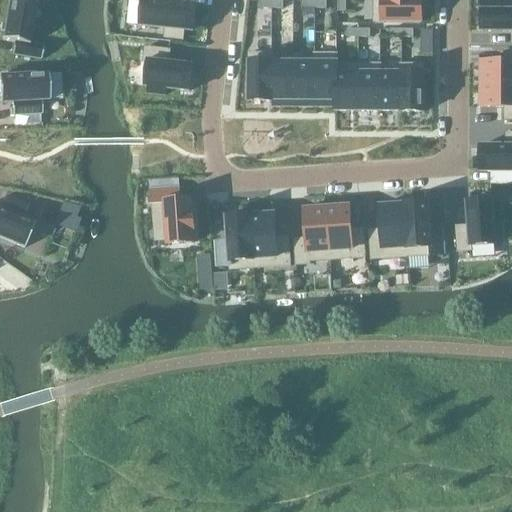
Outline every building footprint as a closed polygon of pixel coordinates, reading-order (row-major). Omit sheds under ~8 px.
[(13,0),(9,0),(2,41),(14,43),(12,55),(41,60),(43,46),(30,44),(36,4),(13,0)] [(143,2),(140,26),(166,29),(165,39),(183,41),(184,31),(193,32),(196,6),(167,3),(167,0),(142,0),(142,2),(143,2)] [(338,0),(338,12),(346,12),(346,0),(338,0)] [(374,0),(374,23),(422,23),(422,1),(374,0)] [(511,0),(482,0),(482,10),(511,10),(511,0)] [(260,1),(260,9),(272,9),(272,1),(260,1)] [(272,1),(272,9),(284,9),(284,1),(272,1)] [(303,1),(303,9),(315,9),(315,1),(303,1)] [(315,1),(315,9),(327,9),(327,1),(315,1)] [(511,10),(482,10),(482,32),(511,32),(511,10)] [(347,30),(347,38),(359,38),(359,30),(347,30)] [(359,30),(359,38),(370,38),(371,30),(359,30)] [(390,30),(390,38),(402,38),(402,30),(390,30)] [(402,30),(402,38),(414,38),(414,30),(402,30)] [(190,92),(193,66),(169,64),(170,51),(145,48),(144,62),(149,63),(146,87),(150,88),(149,94),(165,96),(166,90),(190,92)] [(481,64),(481,86),(511,85),(511,51),(505,51),(505,64),(481,64)] [(249,54),(249,102),(271,102),(272,63),(273,63),(273,54),(249,54)] [(314,54),(314,63),(315,63),(315,102),(336,102),(337,65),(338,54),(314,54)] [(272,63),(271,102),(273,102),(273,101),(293,101),(293,63),(273,63),(272,63)] [(293,63),(293,101),(315,102),(315,63),(314,63),(293,63)] [(336,102),(336,112),(357,112),(358,112),(358,65),(337,65),(336,102)] [(358,65),(358,112),(379,113),(379,112),(380,112),(380,74),(381,74),(381,65),(358,65)] [(401,65),(401,74),(402,74),(401,113),(424,112),(424,65),(401,65)] [(48,74),(0,77),(0,101),(0,104),(12,104),(13,117),(42,115),(41,102),(50,101),(48,74)] [(380,74),(380,112),(400,112),(400,113),(401,113),(402,74),(401,74),(381,74),(380,74)] [(511,85),(481,86),(481,108),(505,108),(505,121),(511,120),(511,85)] [(511,134),(506,134),(506,147),(481,147),(481,173),(492,173),(511,172),(511,134)] [(511,172),(492,173),(492,185),(511,184),(511,172)] [(179,189),(150,191),(151,205),(153,205),(155,242),(167,241),(168,245),(195,243),(194,238),(195,238),(193,211),(192,201),(180,201),(179,189)] [(0,238),(24,249),(34,223),(23,219),(28,207),(4,197),(0,208),(0,238)] [(502,241),(501,224),(495,225),(493,201),(467,203),(469,227),(456,227),(458,253),(472,252),(471,247),(496,245),(496,241),(502,241)] [(428,203),(404,205),(408,258),(445,255),(443,226),(430,227),(428,203)] [(81,208),(63,204),(60,211),(77,218),(81,208)] [(382,231),(369,232),(371,261),(408,258),(404,205),(403,205),(380,207),(382,231)] [(349,207),(327,208),(331,261),(365,259),(363,230),(351,231),(349,207)] [(307,239),(294,240),(296,266),(310,265),(310,262),(331,261),(327,208),(305,210),(307,239)] [(251,216),(250,216),(254,269),(291,267),(289,237),(276,238),(274,215),(251,216)] [(228,242),(216,243),(217,268),(230,267),(230,271),(254,269),(250,216),(227,217),(228,242)]
